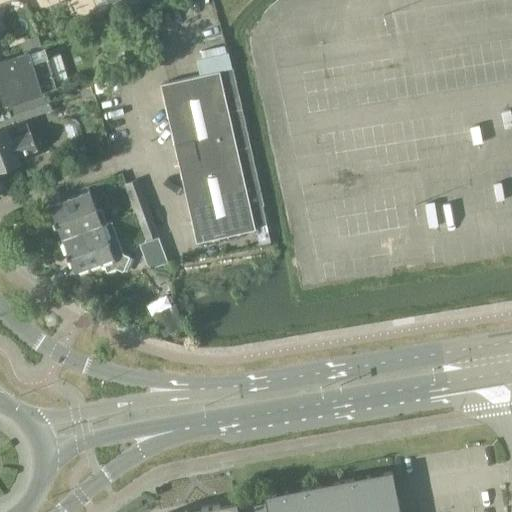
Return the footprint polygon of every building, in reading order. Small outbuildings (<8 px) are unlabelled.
[(0,60),(0,96),(3,105),(58,88),(56,82),(68,78),(60,53),(48,57),(46,48),(45,47),(0,60)] [(196,242),(254,228),(267,226),(262,205),(264,205),(232,67),(160,83),(196,242)] [(12,106),(18,123),(0,129),(0,170),(20,163),(17,157),(38,149),(26,118),(51,110),(46,95),(12,106)] [(65,126),(68,137),(70,139),(74,141),(78,140),(81,137),(82,133),(79,121),(76,119),(72,118),(68,119),(66,122),(65,126)] [(125,183),(135,211),(148,206),(138,178),(125,183)] [(56,225),(62,238),(111,220),(111,219),(101,223),(89,190),(65,199),(67,204),(51,209),(54,219),(52,220),(54,226),(56,225)] [(159,235),(148,206),(135,211),(146,240),(159,235)] [(111,220),(62,238),(67,252),(64,253),(66,259),(69,258),(72,267),(88,261),(90,266),(103,261),(106,271),(116,267),(122,270),(129,256),(122,253),(111,221),(111,220)] [(165,311),(153,318),(163,337),(175,330),(165,311)] [(400,511),(392,470),(215,504),(216,511),(400,511)]
